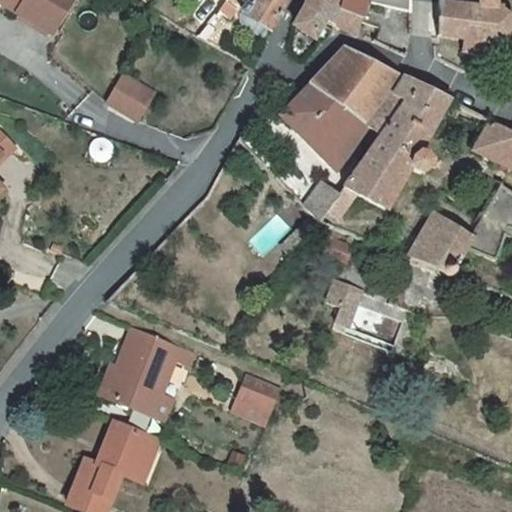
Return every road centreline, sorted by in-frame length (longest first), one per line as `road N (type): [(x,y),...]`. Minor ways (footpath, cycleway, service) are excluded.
road 1 (residential): [(0,410),(14,383),(198,178),(271,57)]
road 2 (residential): [(271,57),(305,73),(343,38),(415,73)]
